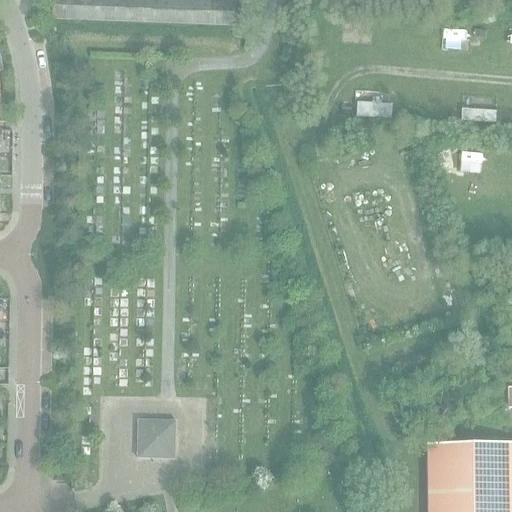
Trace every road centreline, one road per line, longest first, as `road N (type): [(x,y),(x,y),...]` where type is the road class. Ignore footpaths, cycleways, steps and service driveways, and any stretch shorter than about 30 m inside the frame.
road 1 (unknown): [(320,168),(415,155),(467,320),(366,351)]
road 2 (residential): [(14,254),(29,218),(30,130),(28,82),(6,0)]
road 3 (residential): [(25,507),(30,296),(14,254)]
road 4 (unknown): [(366,351),(320,168)]
